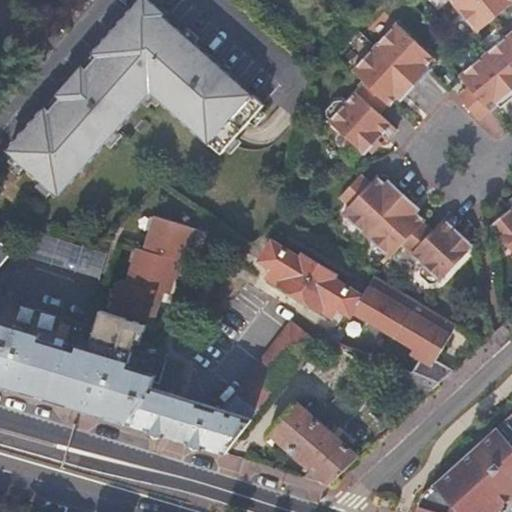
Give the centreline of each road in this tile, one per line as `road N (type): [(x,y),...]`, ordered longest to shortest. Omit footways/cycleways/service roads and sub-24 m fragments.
road 1 (primary): [(238,495),(0,421)]
road 2 (primary): [(238,495),(0,433)]
road 3 (residential): [(511,350),(343,511)]
road 4 (residential): [(498,157),(452,114),(416,150),(466,194)]
road 5 (residential): [(112,0),(0,128)]
